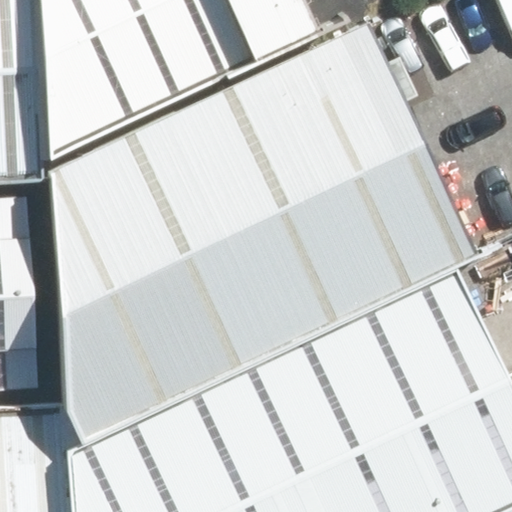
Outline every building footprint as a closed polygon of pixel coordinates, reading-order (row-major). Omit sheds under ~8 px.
[(0,0),(0,179),(42,177),(31,0),(0,0)] [(39,0),(49,157),(330,27),(315,0),(39,0)] [(65,404),(85,437),(456,265),(481,254),(373,19),(48,168),(65,404)] [(25,192),(0,193),(0,386),(36,384),(25,192)] [(68,511),(511,511),(511,386),(456,265),(85,437),(62,446),(68,511)] [(0,409),(0,511),(46,511),(40,407),(0,409)]
